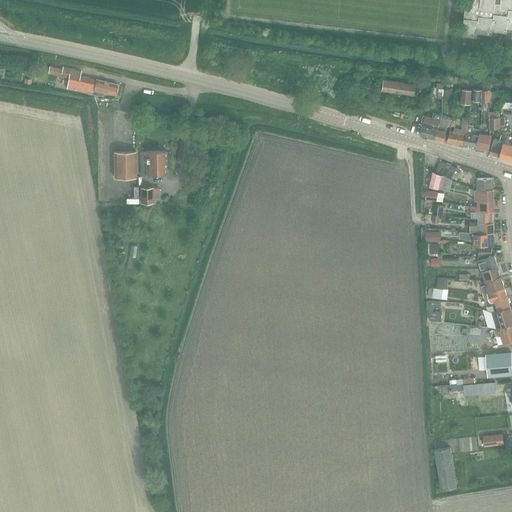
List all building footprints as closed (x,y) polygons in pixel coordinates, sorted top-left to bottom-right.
[(465,0),(462,35),(477,37),(477,33),(492,35),(492,31),(507,32),(507,28),(511,28),(511,0),(500,0),(500,4),(495,3),(495,0),(465,0)] [(63,69),(62,74),(69,75),(68,80),(67,88),(82,91),(93,93),(93,94),(102,96),(103,92),(115,95),(117,89),(118,88),(117,88),(118,84),(96,79),(80,76),(81,71),(63,67),(63,69)] [(381,92),(406,95),(406,99),(414,100),(415,96),(414,96),(416,85),(382,80),(381,92)] [(471,104),(472,100),(473,91),(461,89),(459,103),(471,104)] [(473,89),(473,91),(472,100),(480,101),(481,98),(482,98),(482,90),(473,89)] [(504,106),(500,106),(500,123),(511,123),(511,110),(504,111),(504,106)] [(420,113),(417,123),(423,125),(420,134),(423,135),(434,138),(437,129),(440,120),(441,116),(441,115),(433,113),(432,117),(420,113)] [(437,129),(434,138),(445,142),(447,135),(445,134),(448,126),(450,126),(451,125),(452,118),(441,116),(440,120),(437,129)] [(489,117),(489,124),(489,127),(500,128),(500,117),(489,117)] [(450,130),(447,142),(464,145),(466,133),(466,131),(467,127),(467,125),(468,118),(463,118),(461,130),(454,129),(454,131),(450,130)] [(476,148),(479,133),(480,130),(472,128),(473,126),(467,125),(467,127),(466,133),(464,145),(476,148)] [(486,135),(479,133),(476,148),(489,150),(491,140),(489,136),(486,135)] [(494,138),(489,154),(499,157),(504,142),(505,135),(501,135),(500,140),(494,138)] [(511,144),(504,142),(499,157),(511,160),(511,156),(511,155),(511,144)] [(113,176),(135,175),(135,150),(113,151),(113,176)] [(145,174),(166,174),(166,150),(140,150),(140,162),(145,162),(145,174)] [(441,160),(436,172),(452,179),(457,167),(441,160)] [(432,170),(428,186),(440,189),(443,175),(432,170)] [(474,189),(475,189),(493,189),(493,178),(477,178),(478,184),(474,184),(474,189)] [(152,187),(140,188),(141,203),(153,202),(152,187)] [(493,189),(475,189),(476,200),(478,200),(493,200),(494,200),(493,189)] [(427,191),(426,199),(437,200),(438,192),(427,191)] [(467,206),(467,211),(493,210),(493,200),(478,200),(478,206),(467,206)] [(435,205),(434,214),(442,215),(443,206),(435,205)] [(478,216),(479,222),(494,222),(493,210),(467,211),(468,216),(472,215),(472,216),(478,216)] [(441,216),(442,215),(434,214),(433,222),(439,223),(439,215),(441,216)] [(479,222),(471,222),(471,233),(474,233),(494,232),(494,222),(479,222)] [(435,232),(425,232),(425,241),(435,241),(435,232)] [(494,244),(494,232),(474,233),(474,245),(494,244)] [(439,254),(439,243),(429,243),(429,254),(439,254)] [(497,266),(494,255),(491,255),(492,247),(479,247),(478,259),(482,270),(485,271),(487,270),(487,269),(497,266)] [(486,280),(487,280),(500,276),(497,266),(487,269),(487,270),(485,271),(482,270),(486,280)] [(500,276),(487,280),(488,284),(486,285),(485,284),(487,291),(503,286),(500,276)] [(447,289),(448,278),(438,278),(437,288),(447,289)] [(490,301),(506,296),(503,286),(487,291),(485,284),(481,286),(484,297),(490,301)] [(443,289),(434,288),(429,288),(428,297),(442,299),(442,295),(443,289)] [(491,312),(510,307),(506,296),(490,301),(484,297),(487,306),(486,306),(488,311),(491,312)] [(432,311),(432,306),(439,307),(439,302),(429,301),(428,311),(430,311),(429,320),(441,321),(442,311),(432,311)] [(499,326),(511,323),(511,314),(510,307),(491,312),(496,327),(499,326)] [(511,323),(499,326),(496,327),(496,328),(494,329),(496,335),(498,335),(501,334),(503,342),(511,339),(511,323)] [(465,345),(446,345),(446,365),(465,364),(465,345)] [(511,361),(511,352),(486,354),(486,356),(483,356),(481,356),(482,357),(478,357),(480,369),(487,369),(488,376),(503,375),(502,369),(511,367),(511,361)] [(494,384),(464,387),(465,397),(494,394),(494,384)] [(503,433),(483,436),(484,446),(504,444),(503,433)] [(435,450),(442,489),(458,487),(451,447),(435,450)]
